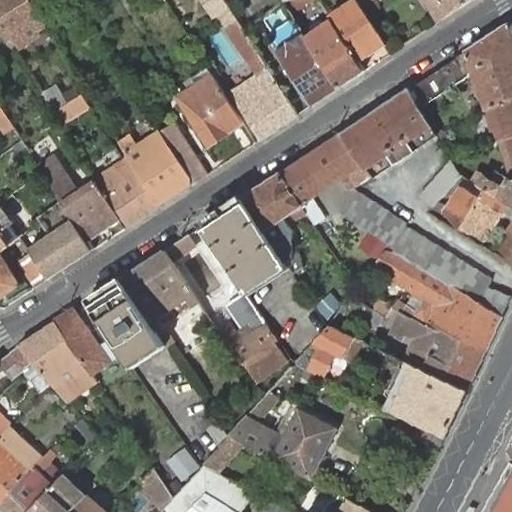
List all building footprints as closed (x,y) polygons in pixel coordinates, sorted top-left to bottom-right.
[(0,0),(0,29),(11,47),(16,43),(21,51),(50,32),(30,0),(0,0)] [(208,0),(220,17),(232,9),(225,0),(208,0)] [(288,0),(285,1),(292,12),(314,0),(288,0)] [(340,32),(359,62),(387,45),(360,3),(357,0),(355,0),(331,18),(340,32)] [(425,0),(440,21),(471,0),(425,0)] [(232,94),(261,139),(298,114),(266,64),(253,42),(239,21),(228,28),(259,76),(263,73),(268,81),(252,92),(247,83),(232,94)] [(511,98),(511,23),(509,23),(467,51),(410,88),(428,119),(435,114),(432,109),(436,106),(432,100),(474,72),(484,101),(474,105),(477,113),(484,110),(498,105),(511,98)] [(281,55),(312,106),(340,87),(314,47),(303,30),(278,46),(275,47),(281,55)] [(314,47),(340,87),(365,70),(359,62),(340,32),(336,36),(335,33),(314,47)] [(210,144),(228,132),(224,125),(238,115),(209,68),(192,78),(198,86),(180,98),(210,144)] [(428,119),(410,88),(342,133),(363,163),(366,168),(373,176),(436,134),(435,131),(428,119)] [(59,124),(90,106),(83,95),(53,113),(59,124)] [(511,136),(511,98),(498,105),(509,137),(511,136)] [(484,110),(495,142),(500,140),(508,137),(509,137),(498,105),(484,110)] [(15,127),(7,115),(0,119),(0,126),(4,134),(15,127)] [(228,132),(243,122),(238,115),(224,125),(228,132)] [(160,131),(194,183),(207,174),(175,122),(160,131)] [(129,157),(159,206),(194,183),(160,131),(153,136),(137,147),(130,136),(123,141),(120,143),(123,146),(129,157)] [(363,163),(342,133),(281,173),(303,205),(314,197),(313,196),(343,176),(363,163)] [(511,173),(511,149),(508,137),(500,140),(511,174),(511,173)] [(44,172),(51,183),(63,175),(49,154),(37,161),(44,172)] [(121,219),(126,228),(155,209),(159,206),(129,157),(124,159),(94,180),(106,197),(121,219)] [(451,160),(420,196),(432,208),(439,200),(462,176),(451,160)] [(366,168),(363,163),(343,176),(351,190),(353,188),(373,176),(366,168)] [(511,179),(495,170),(491,179),(508,189),(511,182),(511,179)] [(507,202),(511,205),(511,182),(508,189),(491,179),(478,172),(472,181),(485,189),(507,202)] [(303,205),(281,173),(243,198),(274,244),(287,234),(282,226),(306,210),(303,205)] [(72,214),(89,241),(121,219),(96,182),(76,195),(63,175),(51,183),(65,204),(72,214)] [(482,303),(487,287),(490,278),(405,225),(406,223),(353,188),(351,190),(350,190),(341,211),(391,244),(392,244),(395,251),(482,303)] [(449,207),(441,220),(481,245),(500,212),(479,199),(461,188),(449,207)] [(479,199),(500,212),(507,202),(485,189),(479,199)] [(274,244),(243,198),(202,225),(246,292),(288,265),(274,244)] [(449,207),(439,200),(432,208),(428,212),(441,220),(449,207)] [(0,251),(8,246),(21,236),(18,232),(13,235),(6,227),(13,222),(0,204),(0,251)] [(71,222),(29,249),(31,253),(34,257),(49,280),(91,253),(71,222)] [(498,255),(511,263),(511,225),(495,253),(498,255)] [(197,244),(190,233),(189,233),(165,250),(172,260),(197,244)] [(172,260),(165,250),(123,277),(167,344),(168,345),(176,341),(165,324),(164,325),(159,317),(166,313),(181,303),(188,298),(193,306),(194,306),(201,315),(206,312),(172,260)] [(487,349),(503,316),(500,314),(482,303),(395,251),(386,251),(374,267),(424,296),(417,309),(408,304),(406,307),(362,281),(358,288),(352,296),(360,300),(387,316),(393,307),(398,309),(401,310),(425,323),(487,349)] [(18,262),(36,288),(49,280),(34,257),(31,253),(18,262)] [(0,298),(20,286),(0,256),(0,298)] [(167,344),(123,277),(89,299),(133,366),(167,344)] [(482,303),(500,314),(507,298),(487,287),(482,303)] [(329,317),(343,304),(331,291),(317,304),(329,317)] [(264,318),(246,292),(230,303),(246,327),(238,332),(233,324),(220,333),(259,392),(263,398),(266,394),(269,391),(292,366),(276,341),(279,339),(264,318)] [(164,325),(165,324),(193,306),(188,298),(181,303),(166,313),(159,317),(164,325)] [(100,348),(73,310),(56,321),(91,374),(116,356),(116,354),(109,344),(106,344),(100,348)] [(468,391),(487,349),(425,323),(401,310),(389,335),(413,347),(420,350),(413,365),(468,391)] [(52,383),(68,402),(96,380),(91,374),(56,321),(20,345),(20,346),(33,361),(34,362),(52,383)] [(297,361),(297,364),(326,378),(338,353),(353,360),(363,340),(335,327),(330,324),(329,326),(297,361)] [(33,361),(20,346),(2,362),(15,377),(33,361)] [(52,383),(34,362),(24,372),(42,393),(52,383)] [(446,437),(468,391),(413,365),(408,362),(405,368),(400,368),(391,388),(390,387),(389,387),(388,387),(387,388),(386,389),(387,389),(387,390),(388,391),(389,392),(399,396),(392,411),(421,425),(446,437)] [(229,435),(243,442),(310,477),(337,427),(298,407),(276,449),(267,445),(272,436),(249,424),(254,419),(261,415),(279,397),(269,391),(266,394),(263,398),(229,435)] [(272,436),(267,445),(276,449),(298,407),(290,402),(272,436)] [(0,414),(0,428),(5,433),(11,426),(12,425),(0,414)] [(207,430),(218,447),(228,436),(219,422),(217,419),(207,430)] [(439,449),(446,437),(421,425),(415,438),(439,449)] [(5,433),(0,437),(0,502),(38,463),(44,457),(11,426),(5,433)] [(112,452),(120,461),(137,442),(131,434),(112,452)] [(218,447),(205,463),(218,471),(243,442),(229,435),(228,436),(218,447)] [(166,485),(175,497),(190,480),(202,466),(187,449),(167,462),(177,477),(166,485)] [(0,502),(0,504),(8,511),(30,511),(64,476),(50,463),(56,456),(50,451),(44,457),(38,463),(0,502)] [(511,455),(481,511),(492,511),(511,476),(511,455)] [(242,511),(257,492),(218,471),(205,463),(202,466),(190,480),(175,497),(163,510),(161,511),(242,511)] [(143,480),(163,510),(175,497),(166,485),(160,477),(154,469),(143,480)] [(30,511),(72,511),(88,496),(82,490),(66,475),(64,476),(30,511)] [(511,511),(511,476),(492,511),(511,511)] [(82,490),(88,496),(92,490),(95,487),(89,482),(82,490)] [(72,511),(105,511),(102,509),(111,500),(96,487),(95,487),(92,490),(88,496),(72,511)] [(375,511),(373,511),(340,493),(336,500),(335,499),(330,501),(324,511),(375,511)] [(373,511),(375,511),(403,511),(405,510),(381,496),(373,511)]
